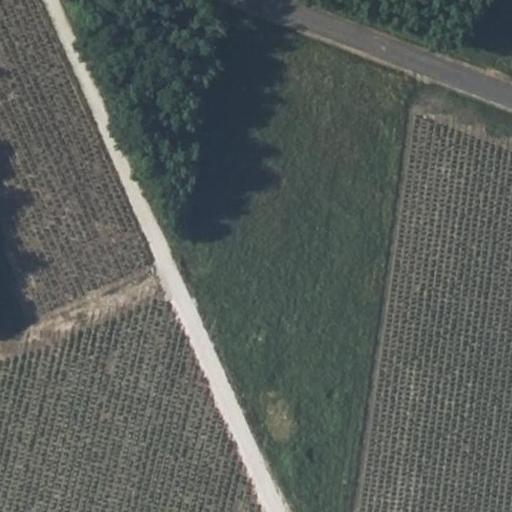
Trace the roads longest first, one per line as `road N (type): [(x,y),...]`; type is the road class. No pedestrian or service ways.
road 1 (track): [(278,511),(50,0)]
road 2 (unclassified): [(247,0),(511,100)]
